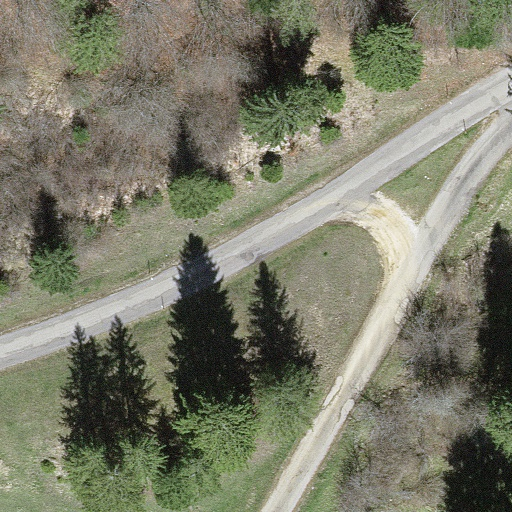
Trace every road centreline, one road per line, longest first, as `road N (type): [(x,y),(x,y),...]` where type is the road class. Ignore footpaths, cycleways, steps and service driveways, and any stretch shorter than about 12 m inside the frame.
road 1 (unclassified): [(0,350),(178,282),(511,84)]
road 2 (track): [(511,115),(395,295),(285,511)]
